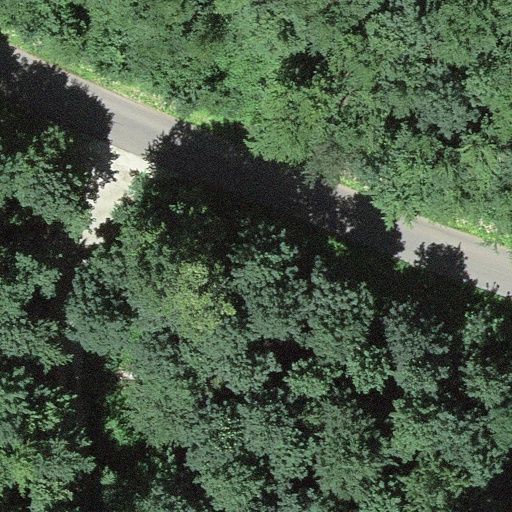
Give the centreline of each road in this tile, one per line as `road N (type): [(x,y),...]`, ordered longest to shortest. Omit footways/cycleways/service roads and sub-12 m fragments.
road 1 (unclassified): [(511,266),(124,128),(0,70)]
road 2 (track): [(124,128),(71,273),(67,332),(84,511)]
